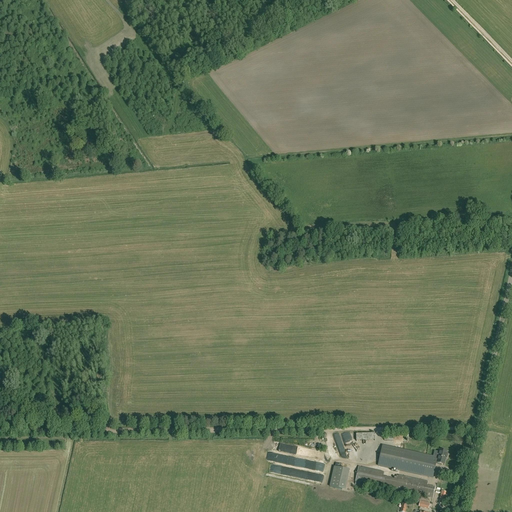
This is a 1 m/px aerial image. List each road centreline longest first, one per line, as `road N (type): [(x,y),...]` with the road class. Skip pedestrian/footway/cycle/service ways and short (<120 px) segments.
road 1 (track): [(367,428),(0,431)]
road 2 (unclassified): [(477,428),(511,274)]
